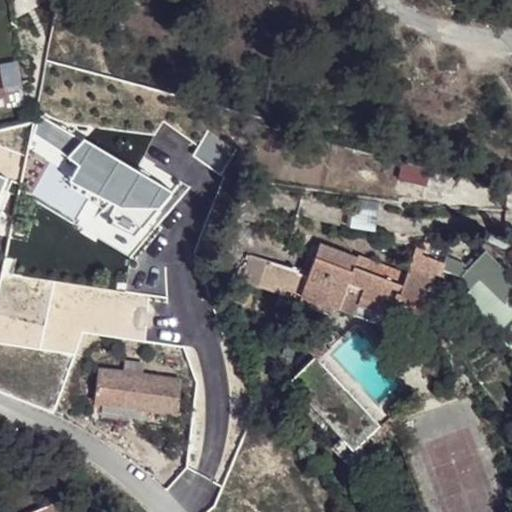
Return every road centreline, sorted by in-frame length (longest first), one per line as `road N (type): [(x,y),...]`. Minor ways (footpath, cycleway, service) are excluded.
road 1 (residential): [(167,511),(69,433),(0,408)]
road 2 (unclassified): [(511,29),(419,17),(383,0)]
